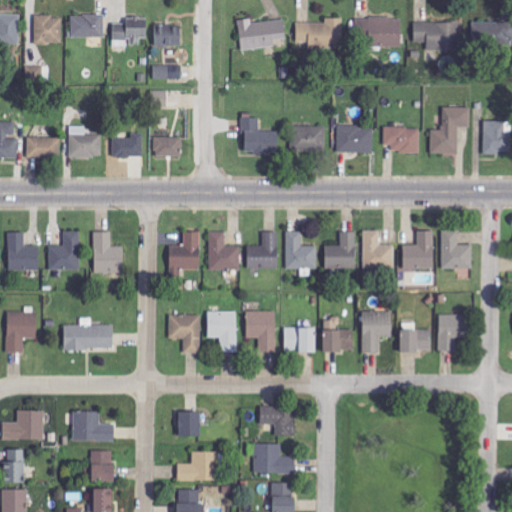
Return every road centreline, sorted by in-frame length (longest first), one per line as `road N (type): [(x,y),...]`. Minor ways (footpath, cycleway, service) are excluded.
road 1 (residential): [(0,390),(511,384)]
road 2 (tertiary): [(0,194),(511,193)]
road 3 (residential): [(150,194),(145,511)]
road 4 (residential): [(491,194),(487,511)]
road 5 (residential): [(207,194),(205,0)]
road 6 (residential): [(327,385),(324,511)]
